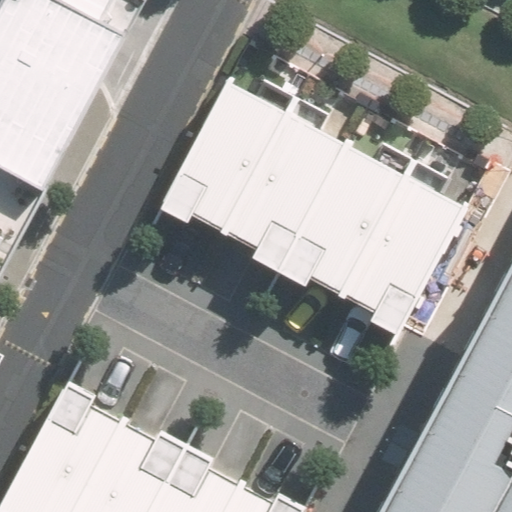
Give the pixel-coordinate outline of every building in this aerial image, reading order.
[(6,0),(0,11),(0,153),(44,178),(141,0),(6,0)] [(287,103),(228,72),(162,194),(221,226),(287,103)] [(346,134),(287,103),(221,226),(280,257),(346,134)] [(405,166),(346,134),(280,257),(338,289),(405,166)] [(464,197),(405,166),(338,289),(397,320),(464,197)] [(511,511),(511,265),(378,511),(511,511)] [(0,501),(0,504),(14,511),(70,511),(124,412),(64,381),(0,501)] [(70,511),(146,511),(183,444),(124,412),(70,511)] [(146,511),(223,511),(243,475),(183,444),(146,511)] [(223,511),(299,511),(302,506),(243,475),(223,511)]
